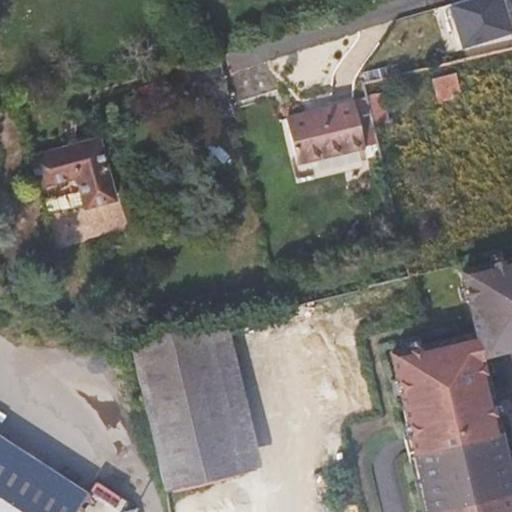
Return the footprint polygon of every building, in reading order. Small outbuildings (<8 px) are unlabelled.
[(353,101),(365,149),(376,147),(371,126),(389,122),(382,94),(353,101)] [(292,168),(363,154),(352,102),(282,116),(292,168)] [(121,192),(102,133),(32,154),(41,182),(79,172),(89,201),(121,192)] [(511,511),(511,468),(482,358),(511,350),(511,246),(470,258),(410,272),(370,281),(382,327),(412,450),(419,477),(423,494),(427,511),(511,511)] [(389,373),(377,328),(382,327),(370,281),(304,297),(321,357),(339,419),(352,466),(372,461),(360,420),(398,408),(389,373)] [(270,437),(231,292),(215,297),(225,337),(255,443),(270,437)] [(255,443),(225,337),(215,297),(184,306),(134,321),(140,337),(164,419),(177,466),(255,443)] [(412,450),(382,327),(377,328),(389,373),(398,408),(360,420),(372,461),(379,458),(412,450)] [(0,433),(0,511),(77,511),(90,492),(52,467),(0,433)] [(419,477),(412,450),(379,458),(386,485),(390,485),(419,477)] [(423,494),(419,477),(390,485),(394,500),(423,494)]
